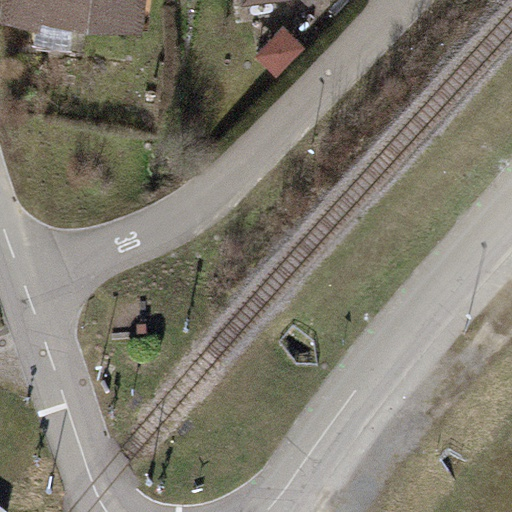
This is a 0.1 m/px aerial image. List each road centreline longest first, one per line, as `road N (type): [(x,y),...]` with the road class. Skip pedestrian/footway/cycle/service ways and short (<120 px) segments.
road 1 (residential): [(21,267),(131,235),(209,191),(259,150),(400,0)]
road 2 (residential): [(511,206),(455,267),(267,511)]
road 3 (residential): [(97,511),(42,359),(21,267)]
